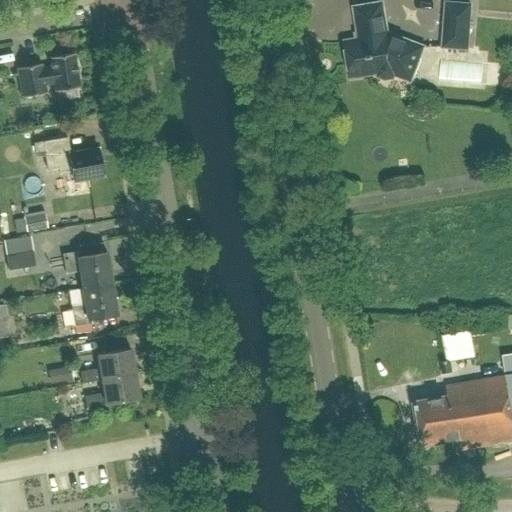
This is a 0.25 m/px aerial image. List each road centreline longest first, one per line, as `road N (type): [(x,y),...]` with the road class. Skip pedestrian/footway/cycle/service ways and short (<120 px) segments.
road 1 (tertiary): [(351,511),(262,0)]
road 2 (unclassified): [(204,434),(131,9)]
road 3 (residential): [(0,470),(204,434)]
road 4 (unclassified): [(0,31),(131,9)]
